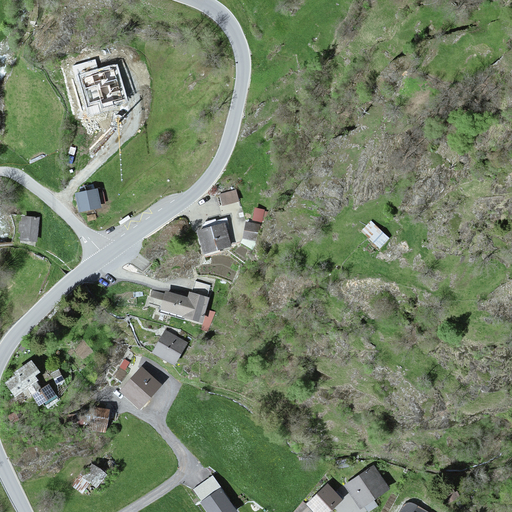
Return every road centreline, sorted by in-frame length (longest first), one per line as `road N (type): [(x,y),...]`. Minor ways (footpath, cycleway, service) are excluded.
road 1 (tertiary): [(192,0),(228,20),(240,42),(241,85),(224,153),(186,200),(104,256)]
road 2 (tertiary): [(104,256),(36,310),(0,366)]
road 3 (residential): [(104,256),(29,182),(0,171)]
